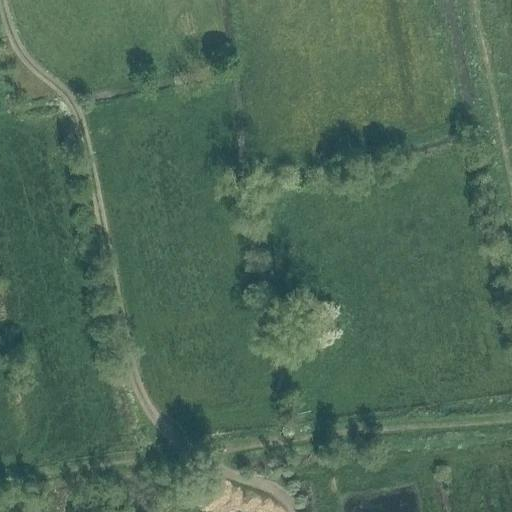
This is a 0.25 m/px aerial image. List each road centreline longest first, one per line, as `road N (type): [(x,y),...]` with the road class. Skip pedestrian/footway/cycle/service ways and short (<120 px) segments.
road 1 (track): [(182,448),(147,414),(133,377),(83,121),(70,95),(21,56),(2,0)]
road 2 (track): [(294,511),(274,489),(217,476),(182,448)]
